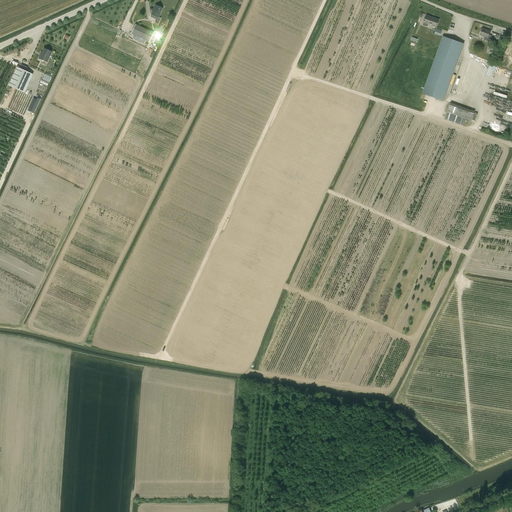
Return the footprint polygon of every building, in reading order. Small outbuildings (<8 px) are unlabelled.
[(155,5),(151,14),(158,17),(162,8),(155,5)] [(428,25),(436,27),(439,20),(426,15),(423,23),(424,23),(423,25),(428,27),(428,25)] [(131,33),(149,42),(153,33),(135,24),(131,33)] [(489,42),(492,36),(489,35),(490,31),(482,28),(479,35),(484,37),(483,40),(489,42)] [(443,100),(463,44),(443,37),(424,93),(443,100)] [(47,62),(52,52),(44,48),(42,53),(41,52),(38,58),(47,62)] [(8,85),(24,93),(32,74),(17,67),(8,85)] [(467,80),(476,82),(478,75),(469,73),(467,80)] [(452,91),(458,93),(463,75),(460,74),(459,78),(456,77),(452,91)] [(33,98),(29,108),(35,110),(40,99),(37,98),(36,100),(33,98)] [(464,126),(466,119),(471,121),(475,111),(451,103),(445,119),(464,126)]
